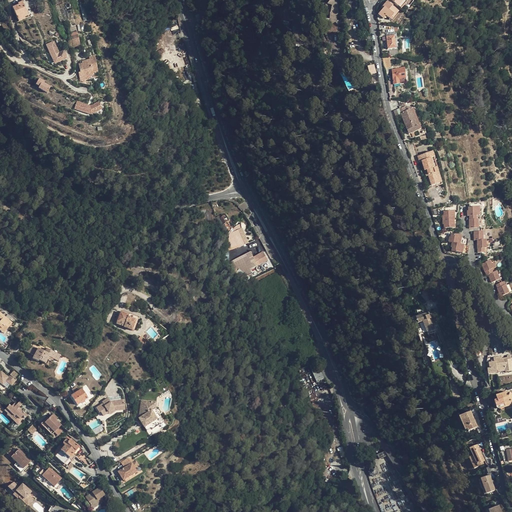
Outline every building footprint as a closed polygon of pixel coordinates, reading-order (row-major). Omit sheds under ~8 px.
[(339,25),(341,25),(341,20),(337,21),(337,15),(339,15),(339,11),(338,11),(338,0),(335,0),(334,0),(331,0),(328,2),(326,2),(323,17),(330,18),(330,20),(325,19),(325,24),(324,24),(323,30),(325,30),(325,32),(339,32),(339,25)] [(408,0),(403,0),(397,7),(400,9),(408,0)] [(24,16),(24,18),(29,16),(22,1),(18,3),(18,5),(12,8),(18,20),(24,16)] [(398,12),(392,6),(386,2),(381,8),(383,9),(378,15),(383,18),(385,16),(391,21),(398,12)] [(301,38),(301,30),(295,30),(295,45),(301,45),(301,47),(307,47),(307,38),(301,38)] [(80,46),(78,35),(71,37),(74,48),(80,46)] [(395,49),(394,37),(386,37),(388,50),(395,49)] [(46,45),(52,58),(55,57),(58,63),(67,59),(63,51),(58,54),(57,53),(55,50),(56,48),(53,42),(46,45)] [(330,60),(327,48),(321,50),(324,62),(330,60)] [(89,62),(82,64),(79,65),(81,73),(84,72),(86,78),(88,77),(92,76),(92,74),(97,72),(94,57),(89,58),(89,60),(89,62)] [(391,68),(390,58),(382,58),(384,69),(391,68)] [(376,74),(374,65),(368,67),(370,76),(376,74)] [(300,69),(298,66),(294,68),(298,79),(299,79),(299,80),(305,77),(301,68),(300,69)] [(406,83),(404,69),(392,70),(394,85),(406,83)] [(89,79),(88,77),(86,78),(84,72),(81,73),(78,73),(80,81),(89,79)] [(44,83),(42,82),(43,81),(39,78),(36,84),(39,86),(38,88),(47,93),(51,87),(44,83)] [(331,100),(330,95),(321,97),(325,103),(328,101),(330,110),(335,109),(334,100),(331,100)] [(75,113),(92,114),(102,109),(98,102),(90,106),(76,105),(75,113)] [(412,130),(418,129),(411,110),(407,112),(405,107),(399,110),(407,131),(412,129),(412,130)] [(413,109),(405,107),(407,112),(411,110),(418,129),(419,131),(421,130),(413,109)] [(427,171),(428,176),(431,186),(438,184),(433,168),(436,168),(433,158),(434,158),(432,153),(417,157),(419,162),(421,162),(424,172),(427,171)] [(437,167),(436,168),(433,168),(438,184),(442,183),(437,167)] [(470,216),(477,216),(479,216),(483,216),(483,204),(478,204),(478,208),(470,208),(470,211),(469,211),(469,216),(470,216)] [(443,220),(454,220),(454,212),(444,212),(444,215),(443,215),(443,220)] [(219,220),(217,220),(222,233),(227,230),(223,225),(227,222),(224,217),(220,219),(219,216),(217,218),(219,220)] [(477,220),(477,216),(470,216),(471,228),(480,228),(480,220),(479,220),(477,220)] [(454,228),(454,220),(443,220),(443,225),(445,225),(445,228),(454,228)] [(229,237),(226,245),(224,249),(223,251),(222,264),(226,264),(228,251),(228,250),(237,247),(242,245),(244,244),(247,243),(241,229),(233,233),(229,237)] [(475,241),(478,241),(484,241),(483,236),(484,232),(475,232),(475,241)] [(449,243),(453,244),(468,247),(470,240),(465,239),(466,237),(452,234),(451,238),(450,237),(449,243)] [(489,241),(486,241),(484,241),(478,241),(478,253),(487,253),(487,249),(490,249),(489,241)] [(470,247),(468,247),(453,244),(452,248),(453,248),(452,252),(469,256),(470,247)] [(256,267),(268,260),(263,252),(252,258),(249,252),(248,253),(248,262),(248,273),(248,275),(251,274),(249,270),(256,267)] [(244,255),(233,260),(235,266),(240,275),(241,276),(242,276),(243,275),(244,274),(244,255)] [(270,263),(268,260),(256,267),(249,270),(251,274),(262,268),(270,263)] [(489,275),(493,273),(492,270),(493,270),(493,269),(492,265),(490,261),(482,264),(487,276),(489,275)] [(497,272),(493,273),(489,275),(492,283),(500,280),(497,272)] [(504,287),(503,283),(497,285),(501,297),(509,294),(506,286),(504,287)] [(122,312),(121,313),(129,316),(128,318),(136,321),(134,327),(135,328),(139,319),(122,312)] [(122,327),(131,330),(133,329),(134,327),(136,321),(128,318),(129,316),(121,313),(118,323),(123,325),(122,327)] [(436,332),(431,319),(430,315),(429,313),(416,318),(418,324),(423,322),(428,335),(436,332)] [(12,324),(4,317),(2,320),(0,321),(0,326),(2,329),(4,326),(7,329),(12,324)] [(38,349),(33,347),(29,354),(34,356),(32,359),(38,362),(39,360),(47,365),(49,360),(52,362),(54,359),(58,361),(61,355),(47,349),(45,352),(38,349)] [(496,363),(489,363),(489,369),(491,369),(492,374),(497,374),(497,371),(505,370),(505,372),(511,371),(510,357),(507,357),(507,359),(502,360),(502,358),(495,358),(496,363)] [(319,365),(314,367),(311,369),(318,384),(326,381),(319,365)] [(2,374),(0,372),(0,389),(2,391),(4,389),(6,391),(14,381),(15,382),(17,380),(11,375),(9,378),(4,373),(3,374),(2,374)] [(86,385),(83,387),(90,399),(94,397),(90,390),(89,390),(86,385)] [(78,405),(88,398),(82,389),(72,396),(78,405)] [(511,392),(511,389),(496,394),(497,398),(494,399),(497,409),(511,404),(511,392)] [(313,392),(308,395),(312,406),(318,403),(313,392)] [(103,404),(97,408),(100,413),(101,412),(104,416),(109,412),(112,410),(114,408),(115,410),(125,409),(124,400),(110,402),(108,398),(103,402),(103,404)] [(155,409),(155,404),(141,402),(138,419),(144,429),(149,426),(150,428),(150,429),(158,425),(151,412),(155,409)] [(22,415),(26,418),(28,416),(20,409),(22,407),(19,404),(17,406),(15,404),(12,407),(9,405),(5,410),(8,413),(7,415),(15,422),(22,415)] [(340,437),(336,427),(329,411),(318,416),(328,441),(330,440),(340,437)] [(477,428),(470,411),(466,413),(459,416),(465,430),(468,429),(468,431),(477,428)] [(19,425),(26,418),(22,415),(15,422),(19,425)] [(43,423),(53,433),(54,432),(55,431),(57,434),(56,434),(58,436),(61,432),(59,430),(57,429),(62,425),(56,420),(52,415),(51,415),(43,423)] [(52,434),(53,433),(43,423),(42,422),(41,424),(52,434)] [(36,430),(32,426),(28,430),(32,435),(36,430)] [(338,447),(344,445),(342,436),(340,437),(330,440),(334,450),(338,449),(338,447)] [(69,459),(73,454),(80,447),(71,439),(69,441),(66,439),(63,443),(65,445),(63,448),(60,446),(58,448),(61,451),(56,456),(64,464),(69,459)] [(477,445),(469,448),(473,455),(469,457),(474,469),(484,464),(483,462),(485,461),(477,445)] [(73,454),(75,456),(82,448),(80,447),(73,454)] [(12,457),(18,462),(24,469),(28,465),(31,461),(20,449),(12,457)] [(408,454),(402,458),(407,466),(411,463),(408,454)] [(126,467),(119,472),(124,481),(138,472),(135,467),(139,465),(136,460),(132,463),(129,458),(122,462),(126,467)] [(30,468),(28,465),(24,469),(18,462),(15,465),(22,473),(28,467),(29,469),(30,468)] [(495,472),(493,465),(491,466),(486,468),(489,474),(495,472)] [(43,476),(55,487),(63,479),(51,468),(47,472),(43,476)] [(51,492),(55,487),(43,476),(40,474),(36,479),(51,492)] [(491,475),(479,479),(484,494),(493,491),(494,491),(494,490),(491,481),(492,481),(491,475)] [(28,496),(20,488),(14,483),(8,487),(15,493),(13,495),(18,499),(19,498),(23,502),(25,501),(29,505),(33,500),(28,496)] [(23,485),(20,488),(28,496),(31,493),(23,485)] [(86,498),(87,500),(92,507),(99,503),(98,501),(102,498),(105,496),(100,488),(86,498)] [(139,495),(136,489),(126,494),(129,500),(139,495)] [(100,505),(99,503),(92,507),(87,500),(85,502),(92,511),(100,505)]
